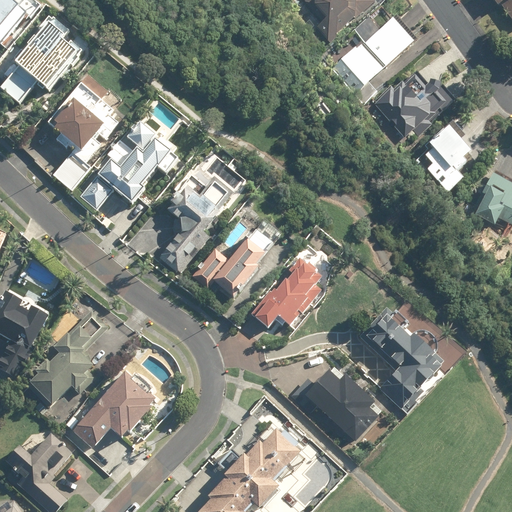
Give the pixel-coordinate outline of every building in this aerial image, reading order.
[(0,46),(26,17),(19,11),(22,6),(15,0),(0,0),(0,1),(0,46)] [(311,0),(305,5),(320,21),(316,25),(332,42),(377,1),(376,0),(311,0)] [(511,0),(490,0),(502,15),(504,13),(511,23),(511,0)] [(378,32),(368,20),(354,32),(362,41),(331,68),(365,106),(377,95),(367,84),(417,41),(395,16),(378,32)] [(17,71),(0,91),(0,92),(19,108),(36,87),(45,95),(76,58),(60,45),(63,41),(47,28),(14,68),(17,71)] [(383,97),(371,109),(404,142),(441,105),(432,96),(438,91),(429,81),(427,83),(417,73),(402,87),(400,84),(393,91),(390,87),(381,96),(383,97)] [(55,142),(67,152),(70,148),(87,163),(100,148),(94,143),(99,137),(104,142),(119,125),(110,117),(120,104),(88,77),(45,127),(58,138),(55,142)] [(416,162),(442,191),(457,178),(454,174),(464,165),(461,162),(468,155),(459,144),(464,139),(450,124),(422,149),(426,153),(416,162)] [(122,143),(120,141),(106,157),(112,162),(79,199),(96,214),(113,194),(130,209),(145,192),(142,189),(158,171),(165,178),(179,162),(169,154),(173,150),(160,139),(158,141),(139,125),(122,143)] [(86,176),(68,160),(52,178),(71,194),(86,176)] [(233,196),(195,168),(163,212),(169,217),(145,249),(182,276),(209,240),(203,236),(233,196)] [(511,186),(490,175),(475,203),(481,206),(475,218),(493,227),(497,220),(511,227),(511,186)] [(212,285),(233,302),(258,271),(254,267),(263,257),(245,242),(228,262),(214,251),(191,279),(207,292),(212,285)] [(275,321),(288,331),(297,319),(294,317),(307,301),(304,299),(313,287),(308,283),(316,273),(299,260),(288,274),(291,276),(285,284),(282,282),(273,295),(269,292),(250,318),(267,331),(275,321)] [(3,295),(0,301),(0,338),(8,343),(0,360),(0,375),(15,383),(46,316),(3,295)] [(414,334),(413,335),(406,328),(410,324),(397,311),(393,315),(385,308),(358,337),(395,372),(379,389),(402,412),(446,366),(435,356),(435,354),(436,353),(436,352),(436,351),(436,350),(436,349),(436,348),(436,347),(436,345),(436,344),(435,343),(435,342),(434,341),(434,340),(433,339),(433,338),(432,338),(431,337),(430,336),(429,335),(428,335),(427,334),(426,334),(425,334),(424,333),(423,333),(422,333),(420,333),(419,333),(418,333),(417,333),(416,333),(415,334),(414,334)] [(39,374),(26,386),(49,410),(70,390),(73,394),(87,381),(83,377),(92,369),(80,356),(84,353),(80,349),(101,330),(88,315),(50,350),(57,357),(52,362),(49,359),(36,371),(39,374)] [(337,382),(326,373),(314,386),(307,380),(291,398),(310,415),(315,410),(354,444),(381,413),(341,377),(337,382)] [(153,390),(135,374),(129,381),(122,375),(80,423),(76,420),(69,428),(94,450),(109,433),(120,443),(155,404),(147,397),(153,390)] [(21,447),(31,457),(20,467),(14,473),(12,471),(8,476),(44,511),(57,511),(68,501),(50,484),(56,478),(53,475),(73,454),(51,432),(47,435),(42,431),(39,434),(33,434),(21,447)] [(247,511),(252,507),(256,511),(279,489),(272,482),(298,457),(274,432),(245,460),(242,457),(221,477),(224,481),(205,500),(209,504),(200,511),(247,511)]
